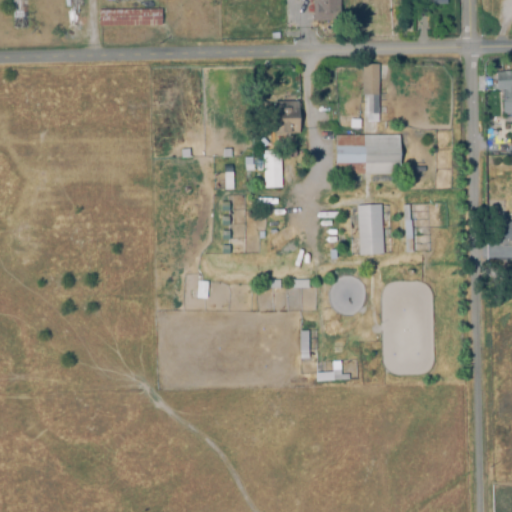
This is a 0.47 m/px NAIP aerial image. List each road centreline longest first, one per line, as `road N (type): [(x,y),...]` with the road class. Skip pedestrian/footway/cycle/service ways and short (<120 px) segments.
road 1 (residential): [(474,0),(476,278),(465,342),(473,511)]
road 2 (tertiary): [(511,48),(0,61)]
